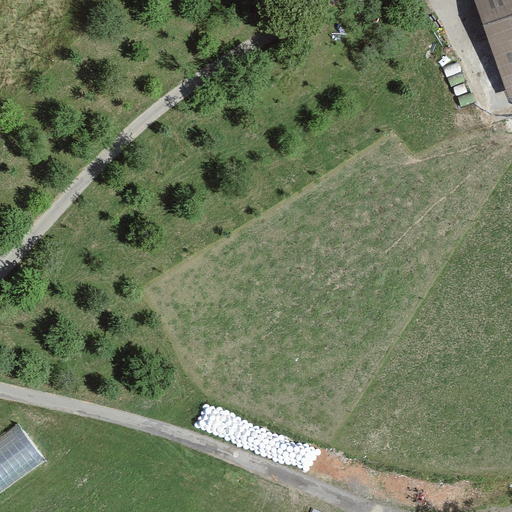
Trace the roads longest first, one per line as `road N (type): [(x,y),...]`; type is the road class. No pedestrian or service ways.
road 1 (residential): [(0,271),(155,110),(343,0)]
road 2 (track): [(0,390),(172,430),(377,511)]
